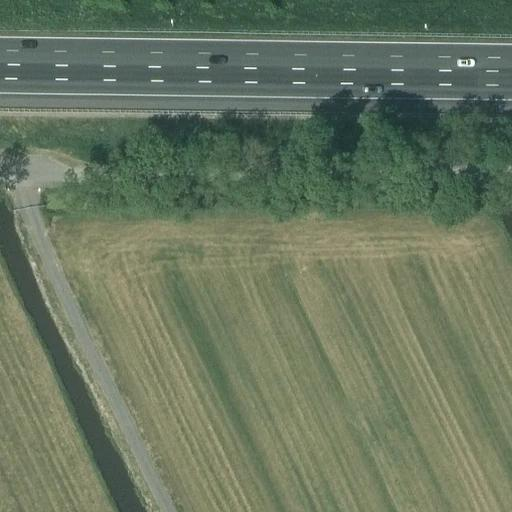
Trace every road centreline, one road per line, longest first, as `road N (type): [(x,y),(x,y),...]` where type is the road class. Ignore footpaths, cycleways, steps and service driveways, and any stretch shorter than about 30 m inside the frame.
road 1 (unclassified): [(0,178),(511,170)]
road 2 (motorway): [(0,66),(511,73)]
